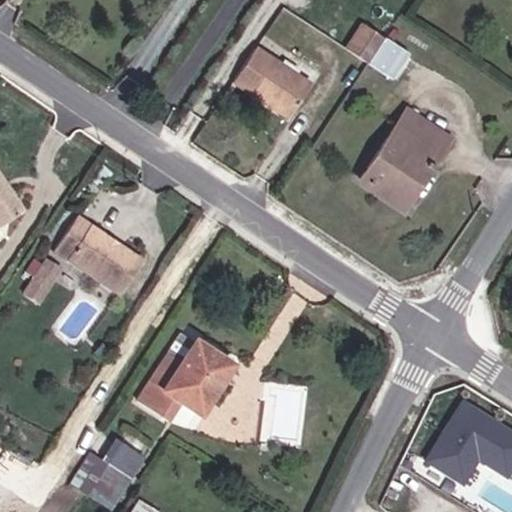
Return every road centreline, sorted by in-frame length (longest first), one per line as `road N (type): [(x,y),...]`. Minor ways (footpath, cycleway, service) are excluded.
road 1 (residential): [(0,40),(435,337)]
road 2 (residential): [(349,511),(435,337)]
road 3 (residential): [(435,337),(511,215)]
